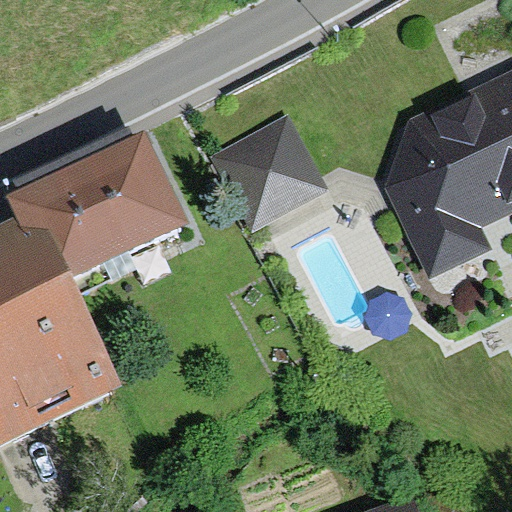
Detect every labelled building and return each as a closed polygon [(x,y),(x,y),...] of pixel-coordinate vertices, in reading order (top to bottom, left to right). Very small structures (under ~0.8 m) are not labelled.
[(511,73),(472,93),(411,122),(385,189),(431,284),(495,253),(486,234),(511,221),(511,73)] [(289,118),(213,157),(254,235),(329,193),(289,118)] [(67,177),(8,204),(17,224),(23,235),(49,239),(71,287),(190,234),(146,142),(67,177)] [(17,224),(0,232),(0,453),(121,392),(71,287),(49,239),(23,235),(17,224)] [(420,511),(416,500),(382,511),(420,511)]
